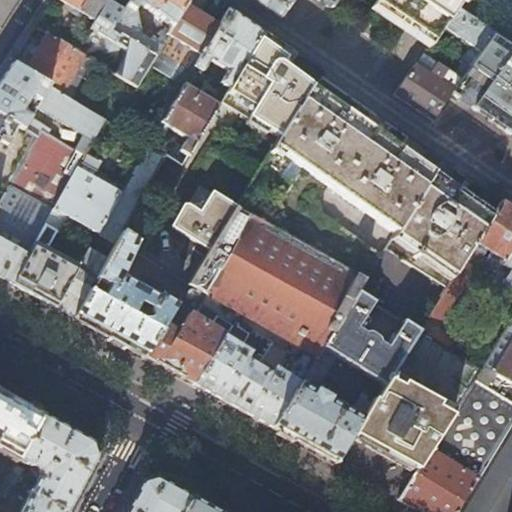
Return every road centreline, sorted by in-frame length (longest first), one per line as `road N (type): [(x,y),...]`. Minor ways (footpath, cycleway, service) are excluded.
road 1 (secondary): [(315,511),(144,416)]
road 2 (secondary): [(144,416),(0,332)]
